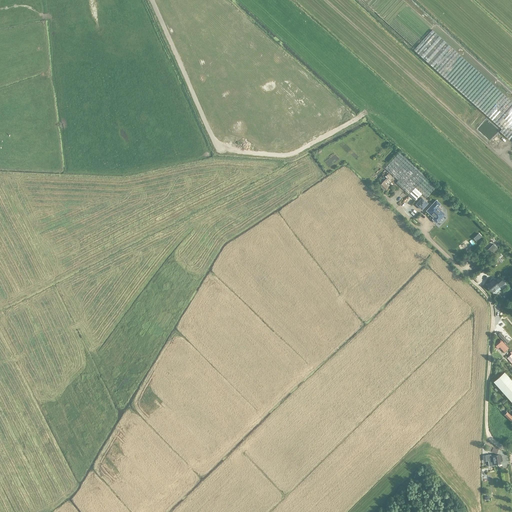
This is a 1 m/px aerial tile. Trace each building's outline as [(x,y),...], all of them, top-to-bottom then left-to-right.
[(511,129),(511,126),(511,101),(496,87),(432,30),(414,50),(502,129),(500,131),(509,140),(511,136),(511,129)] [(426,198),(437,186),(399,152),(385,168),(398,180),(396,183),(405,190),(416,201),(421,194),(426,198)] [(390,179),(392,177),(388,173),(385,177),(386,178),(379,185),(384,190),(390,185),(388,183),(391,180),(390,179)] [(416,204),(422,209),(428,203),(422,198),(416,204)] [(436,200),(426,211),(433,217),(432,219),(433,219),(432,220),(433,221),(434,222),(435,223),(436,222),(436,223),(444,214),(440,210),(441,209),(438,206),(440,204),(436,200)] [(480,232),(474,237),(476,241),(482,235),(480,232)] [(497,267),(499,264),(501,263),(503,262),(503,261),(500,258),(502,256),(501,253),(496,258),(494,259),(495,260),(492,262),(497,267)] [(495,280),(493,278),(486,285),(492,292),(498,286),(500,288),(505,283),(499,276),(495,280)] [(502,340),(501,341),(501,340),(500,341),(500,342),(495,346),(498,348),(499,347),(500,348),(501,350),(502,349),(504,352),(509,348),(502,340)] [(500,364),(500,365),(508,373),(511,369),(504,360),(500,364)] [(498,375),(500,365),(496,364),(492,380),(494,381),(496,375),(498,375)] [(511,380),(507,374),(504,372),(494,381),(493,381),(511,402),(511,380)] [(485,456),(486,457),(485,457),(485,455),(483,456),(483,455),(482,455),(482,458),(483,457),(484,460),(486,459),(486,461),(490,460),(491,463),(488,463),(489,467),(496,465),(496,464),(500,463),(499,455),(491,456),(491,455),(485,456)]
